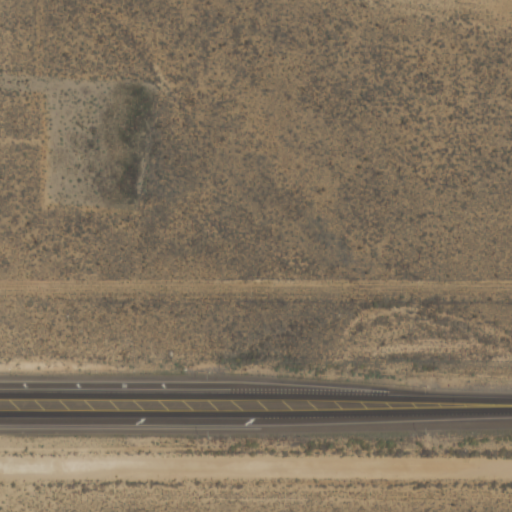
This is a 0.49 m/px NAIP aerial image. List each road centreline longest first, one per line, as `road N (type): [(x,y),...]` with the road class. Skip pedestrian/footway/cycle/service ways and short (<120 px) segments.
road 1 (primary): [(511,399),(0,398)]
road 2 (track): [(13,467),(511,467)]
